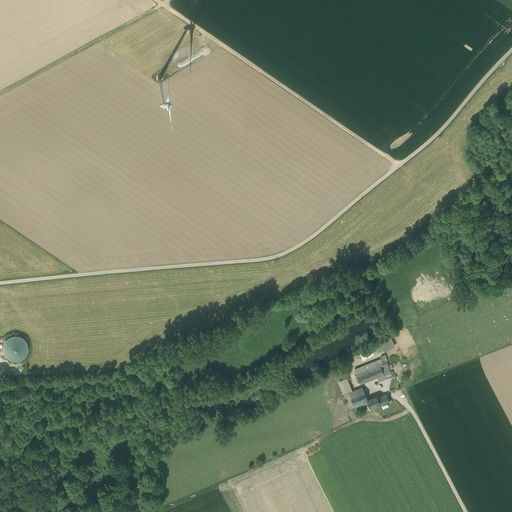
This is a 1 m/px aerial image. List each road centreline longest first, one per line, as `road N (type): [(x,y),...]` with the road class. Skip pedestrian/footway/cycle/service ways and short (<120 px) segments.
road 1 (unclassified): [(511,48),(439,132),(278,255),(0,283)]
road 2 (track): [(155,0),(398,165)]
road 3 (track): [(0,93),(167,0)]
